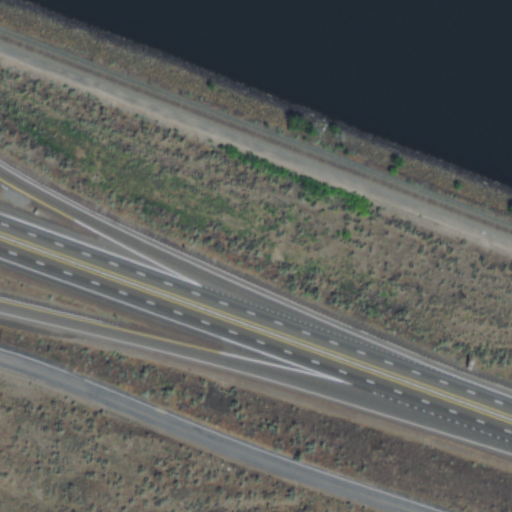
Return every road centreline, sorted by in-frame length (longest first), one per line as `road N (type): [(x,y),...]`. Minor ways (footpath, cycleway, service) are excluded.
road 1 (motorway): [(511,408),(0,209)]
road 2 (motorway): [(0,263),(511,437)]
road 3 (motorway): [(0,305),(482,427)]
road 4 (motorway): [(404,372),(0,170)]
road 5 (residential): [(403,511),(0,362)]
